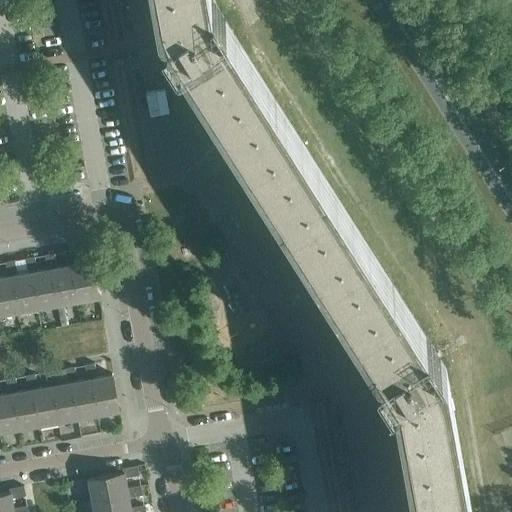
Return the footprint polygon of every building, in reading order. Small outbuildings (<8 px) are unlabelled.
[(213,0),(154,0),(157,18),(163,27),(159,30),(162,36),(160,37),(164,42),(167,47),(169,46),(173,52),(177,49),(378,366),(374,369),(377,374),(375,375),(382,386),(384,385),(387,391),(392,387),(392,388),(414,511),(472,511),(446,367),(213,0)] [(65,250),(67,264),(72,263),(79,300),(98,296),(92,260),(77,262),(74,249),(65,250)] [(45,254),(47,268),(52,267),(59,303),(57,304),(61,324),(67,323),(64,303),(79,300),(72,263),(67,264),(57,266),(54,252),(45,254)] [(25,257),(28,271),(32,270),(39,307),(57,304),(59,303),(52,267),(47,268),(37,270),(35,256),(25,257)] [(5,261),(8,275),(12,274),(19,311),(39,307),(32,270),(28,271),(17,273),(15,259),(5,261)] [(0,313),(19,311),(12,274),(8,275),(0,276),(0,313)] [(85,364),(88,377),(92,377),(99,413),(119,410),(112,373),(97,376),(95,362),(85,364)] [(65,367),(68,381),(72,380),(79,417),(99,413),(92,377),(88,377),(77,379),(75,366),(65,367)] [(46,371),(48,385),(52,384),(59,420),(79,417),(72,380),(68,381),(58,383),(55,369),(46,371)] [(26,374),(28,388),(33,387),(39,424),(59,420),(52,384),(48,385),(38,386),(35,373),(26,374)] [(6,378),(8,392),(13,391),(19,428),(39,424),(33,387),(28,388),(18,390),(16,376),(6,378)] [(0,431),(19,428),(13,391),(8,392),(0,393),(0,431)] [(88,477),(91,497),(128,490),(128,487),(126,477),(139,474),(138,465),(123,467),(123,471),(88,477)] [(91,497),(94,511),(122,511),(132,510),(131,507),(129,496),(143,494),(141,484),(128,487),(128,490),(91,497)] [(0,493),(0,511),(6,511),(15,511),(14,507),(12,497),(26,495),(24,485),(9,488),(10,491),(0,493)]
